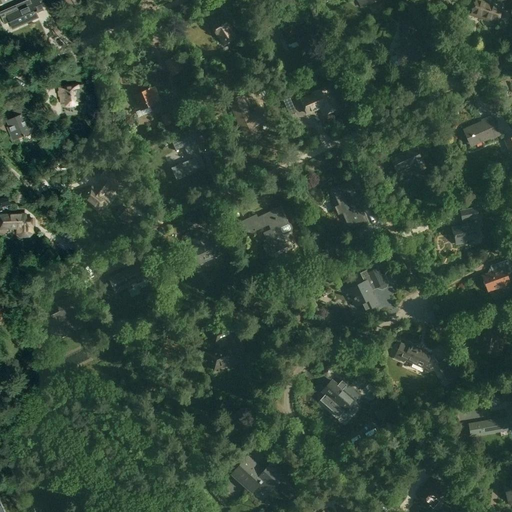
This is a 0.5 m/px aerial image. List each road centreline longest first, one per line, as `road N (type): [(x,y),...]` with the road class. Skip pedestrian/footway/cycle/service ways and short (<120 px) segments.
road 1 (track): [(0,159),(103,247),(511,64)]
road 2 (residential): [(428,304),(308,361),(287,388),(293,421),(394,511)]
road 3 (track): [(0,82),(181,0)]
